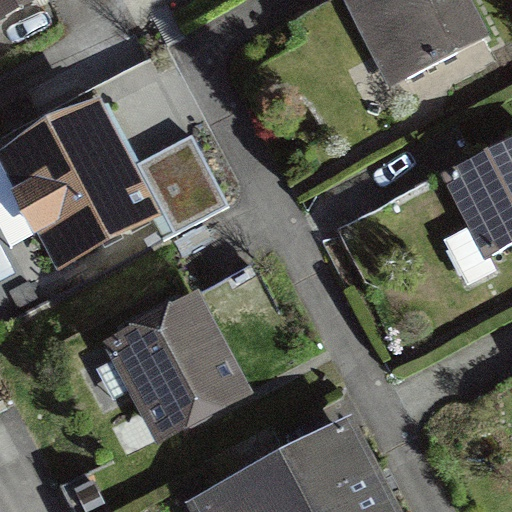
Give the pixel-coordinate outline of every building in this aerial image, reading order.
[(0,0),(0,35),(65,0),(64,0),(0,0)] [(368,0),(345,11),(385,96),(486,48),(463,0),(368,0)] [(0,179),(0,187),(56,289),(162,231),(102,123),(0,179)] [(511,154),(445,191),(489,273),(511,260),(511,154)] [(105,365),(159,464),(252,413),(198,314),(105,365)] [(193,511),(379,511),(350,444),(193,511)] [(138,511),(114,465),(62,491),(72,511),(138,511)]
